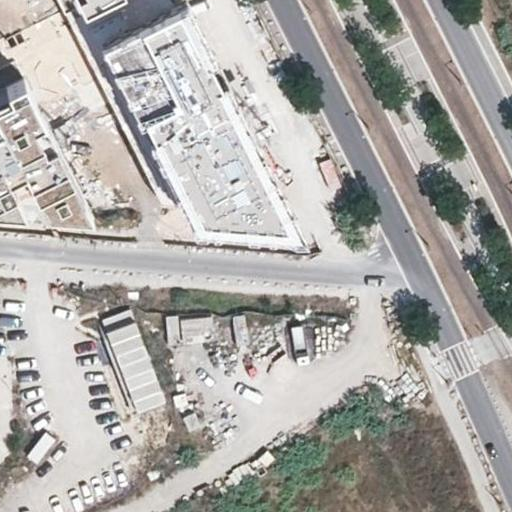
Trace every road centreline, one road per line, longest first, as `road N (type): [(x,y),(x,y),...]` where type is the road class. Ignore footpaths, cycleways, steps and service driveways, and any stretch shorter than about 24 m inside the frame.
road 1 (residential): [(421,274),(0,248)]
road 2 (primary): [(281,0),(421,274)]
road 3 (primary): [(421,274),(511,473)]
road 4 (primary): [(511,132),(444,0)]
